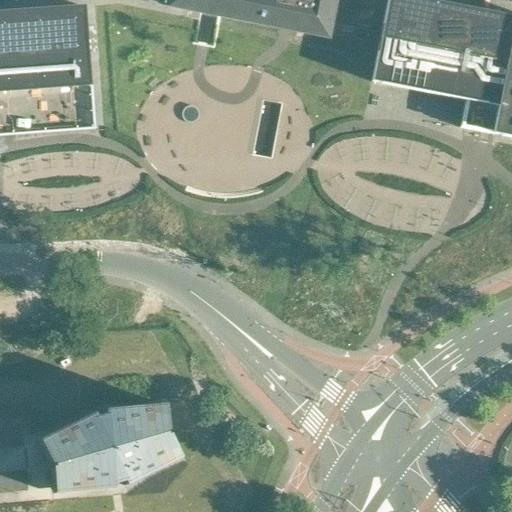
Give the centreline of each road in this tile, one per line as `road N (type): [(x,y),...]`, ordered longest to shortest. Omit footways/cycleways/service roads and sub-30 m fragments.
road 1 (residential): [(387,468),(189,291),(129,266),(0,265)]
road 2 (tertiary): [(387,468),(433,398),(511,342)]
